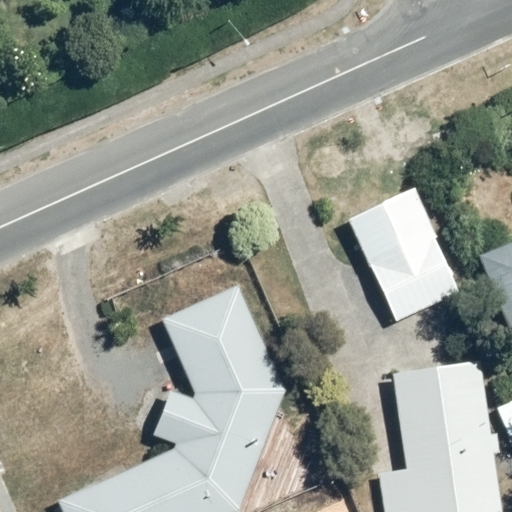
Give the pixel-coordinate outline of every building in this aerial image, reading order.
[(413,186),(343,219),(392,321),(461,287),(413,186)] [(511,244),(475,258),(511,358),(511,244)] [(291,412),(234,281),(158,315),(187,395),(169,390),(153,432),(169,443),(56,495),(61,511),(238,511),(253,505),(291,412)] [(509,511),(486,356),(387,371),(402,470),(375,474),(380,511),(509,511)] [(345,511),(340,500),(310,511),(345,511)]
